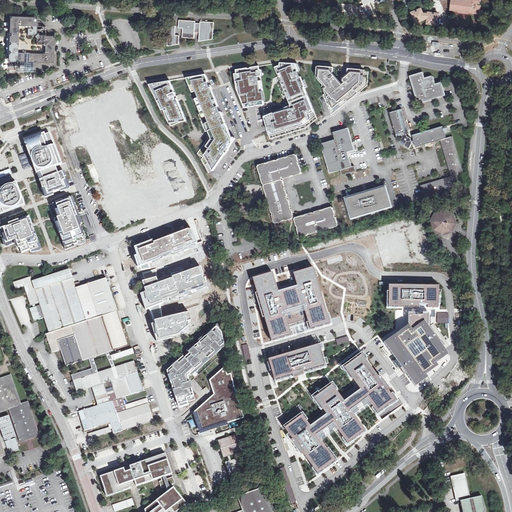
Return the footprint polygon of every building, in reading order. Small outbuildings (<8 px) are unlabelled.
[(361,0),(364,5),(359,7),(363,18),(374,13),(369,3),(375,1),(374,0),(361,0)] [(479,4),(470,3),(459,2),(459,1),(455,0),(451,0),(450,11),(480,14),(481,5),(479,4)] [(416,23),(426,19),(425,19),(428,19),(427,24),(438,26),(439,14),(428,13),(425,12),(423,12),(421,9),(411,13),(416,23)] [(36,30),(37,19),(35,17),(12,16),(10,19),(9,32),(12,34),(11,52),(9,54),(8,59),(10,61),(16,61),(20,62),(33,62),(51,63),(53,61),(54,38),(52,36),(42,36),(42,30),(36,30)] [(200,24),(195,24),(195,22),(179,21),(179,28),(184,29),(183,38),(194,39),(195,33),(200,33),(199,42),(213,40),(214,23),(200,22),(200,24)] [(179,36),(175,36),(176,27),(169,26),(168,47),(179,44),(179,36)] [(155,49),(166,47),(167,39),(156,38),(155,49)] [(33,62),(20,62),(19,66),(19,71),(24,71),(32,72),(33,66),(33,62)] [(285,63),(278,66),(295,108),(285,111),(285,110),(274,113),(263,117),(266,125),(270,139),(305,129),(317,119),(303,84),(304,84),(301,77),(300,77),(298,71),(299,71),(297,66),(296,66),(295,63),(285,63)] [(259,66),(236,70),(241,95),(240,95),(244,106),(264,103),(263,101),(264,100),(259,66)] [(333,68),(318,67),(317,78),(325,88),(322,91),(321,92),(332,115),(338,110),(336,108),(343,102),(342,100),(354,89),(355,91),(362,85),(361,83),(361,70),(348,69),(348,76),(344,79),(344,81),(345,83),(342,85),(333,75),(333,68)] [(430,76),(424,78),(422,72),(408,76),(415,98),(418,97),(419,100),(422,99),(423,102),(445,96),(441,83),(435,84),(433,77),(430,76)] [(208,81),(205,73),(186,77),(189,84),(193,83),(215,138),(204,154),(212,171),(231,145),(228,143),(231,138),(220,111),(219,112),(217,106),(218,106),(210,85),(208,85),(207,81),(208,81)] [(152,83),(149,84),(152,91),(155,90),(169,122),(186,121),(169,80),(153,85),(152,83)] [(108,121),(133,113),(126,93),(116,96),(113,88),(99,93),(108,121)] [(93,95),(74,101),(73,104),(69,103),(68,106),(64,105),(60,116),(63,117),(62,119),(64,126),(73,129),(78,128),(79,128),(80,125),(82,126),(100,120),(93,95)] [(410,149),(412,144),(411,141),(411,139),(408,137),(407,137),(407,135),(409,134),(402,110),(390,113),(397,137),(402,136),(403,138),(402,138),(401,141),(405,144),(405,146),(410,149)] [(143,116),(111,126),(119,151),(102,157),(111,187),(131,181),(132,186),(146,182),(148,188),(167,182),(160,161),(152,164),(145,141),(150,139),(143,116)] [(412,136),(414,140),(415,143),(416,147),(440,140),(452,177),(421,186),(425,198),(461,187),(457,175),(463,173),(452,137),(446,139),(442,126),(412,136)] [(349,128),(334,132),(336,139),(321,144),(330,173),(353,167),(348,152),(355,150),(349,128)] [(31,141),(25,144),(37,174),(40,173),(43,179),(39,181),(42,189),(44,188),(47,195),(66,188),(63,181),(65,180),(62,172),(58,174),(55,167),(61,164),(50,134),(38,139),(36,135),(30,138),(31,141)] [(259,166),(258,166),(258,167),(260,175),(260,174),(261,177),(263,184),(264,186),(263,186),(266,194),(267,196),(266,196),(268,204),(269,203),(270,206),(269,206),(271,213),(272,213),(272,215),(274,223),(276,223),(283,222),(282,221),(285,220),(286,221),(293,219),(293,218),(294,218),(291,210),(290,208),(291,207),(288,200),(287,198),(288,198),(286,190),(285,190),(284,188),(285,188),(283,184),(283,181),(282,181),(282,180),(281,180),(282,178),(283,178),(283,179),(284,179),(291,177),(293,176),(294,176),(301,174),(300,173),(301,173),(302,172),(299,166),(298,163),(299,163),(296,156),(295,155),(288,157),(288,158),(285,158),(278,160),(276,161),(276,160),(268,163),(266,164),(266,163),(264,164),(259,166)] [(16,183),(0,189),(0,214),(24,206),(16,183)] [(364,193),(347,199),(353,219),(392,207),(386,187),(369,192),(369,194),(365,195),(364,193)] [(58,210),(55,211),(58,218),(54,220),(57,228),(60,227),(62,233),(61,233),(66,247),(73,244),(74,245),(82,242),(80,235),(81,235),(77,224),(79,223),(69,197),(55,203),(58,210)] [(295,219),(294,219),(296,227),(297,227),(298,229),(297,229),(299,237),(300,236),(300,237),(301,237),(308,235),(310,234),(311,235),(318,232),(320,231),(320,232),(327,230),(327,229),(329,228),(330,229),(337,227),(336,226),(337,226),(337,225),(338,225),(336,218),(335,218),(335,216),(333,208),(332,209),(332,208),(331,207),(324,210),(322,211),(322,210),(315,212),(315,213),(312,214),(312,213),(304,215),(305,216),(302,217),(302,216),(295,218),(295,219)] [(437,238),(455,232),(453,226),(458,225),(452,207),(432,213),(434,218),(430,219),(437,238)] [(5,234),(2,235),(6,244),(15,240),(18,246),(19,246),(22,253),(30,250),(30,251),(38,249),(27,219),(17,223),(17,221),(9,224),(10,226),(3,229),(5,234)] [(398,229),(411,226),(409,220),(404,221),(404,222),(396,224),(398,229)] [(420,251),(420,254),(429,253),(424,223),(413,225),(413,230),(406,231),(408,243),(409,243),(411,252),(420,251)] [(197,242),(191,226),(153,241),(152,238),(134,246),(137,253),(134,254),(138,265),(197,242)] [(208,287),(201,266),(159,281),(157,276),(142,281),(145,290),(140,292),(146,309),(150,308),(161,304),(208,287)] [(275,279),(255,283),(271,340),(290,335),(287,324),(307,318),(309,329),(327,324),(311,269),(295,273),(298,283),(278,288),(275,279)] [(49,333),(117,312),(106,278),(100,280),(76,288),(69,270),(32,281),(31,277),(14,283),(16,289),(24,286),(31,305),(32,305),(34,304),(39,303),(49,333)] [(440,288),(391,287),(391,308),(440,307),(440,288)] [(163,317),(161,304),(150,308),(154,319),(163,317)] [(35,307),(33,308),(29,309),(33,321),(41,319),(36,306),(35,307)] [(163,317),(154,319),(155,322),(151,323),(156,339),(178,334),(188,325),(187,320),(191,319),(189,311),(163,317)] [(405,331),(383,346),(411,386),(427,376),(426,373),(438,366),(436,364),(452,354),(430,322),(430,311),(424,311),(423,313),(415,313),(415,311),(406,311),(405,331)] [(117,312),(49,333),(46,334),(48,339),(48,341),(52,353),(61,350),(66,367),(83,361),(89,359),(108,353),(128,346),(117,312)] [(225,347),(219,325),(199,343),(199,344),(197,346),(196,346),(189,353),(190,354),(185,359),(183,358),(167,371),(167,373),(179,408),(188,405),(186,399),(188,398),(190,402),(194,400),(187,377),(190,375),(192,376),(225,347)] [(329,370),(322,347),(270,362),(277,385),(329,370)] [(89,359),(91,365),(111,359),(108,353),(89,359)] [(287,430),(321,475),(338,462),(319,437),(334,426),(350,448),(369,434),(353,412),(369,401),(381,417),(399,404),(364,357),(346,370),(362,392),(346,403),(334,387),(317,400),(329,417),(313,429),(304,418),(287,430)] [(72,375),(73,381),(115,368),(111,359),(91,365),(92,368),(72,375)] [(115,368),(73,381),(74,382),(75,385),(77,392),(92,387),(98,406),(113,401),(123,397),(144,391),(134,362),(115,368)] [(212,394),(193,412),(199,433),(246,419),(232,372),(227,373),(226,369),(224,366),(208,380),(212,394)] [(0,458),(6,456),(0,437),(0,411),(9,409),(21,443),(38,437),(27,403),(20,405),(11,376),(0,379),(0,458)] [(113,401),(123,431),(154,421),(148,404),(127,411),(123,397),(113,401)] [(113,401),(98,406),(78,412),(79,413),(84,431),(110,423),(114,433),(123,431),(113,401)] [(312,427),(328,417),(325,413),(310,423),(312,427)] [(184,436),(190,435),(187,424),(181,426),(184,436)] [(224,458),(227,457),(230,456),(250,450),(245,432),(219,441),(224,458)] [(124,469),(100,477),(106,496),(130,488),(129,483),(135,481),(136,486),(161,478),(166,476),(172,474),(165,455),(130,467),(130,469),(125,471),(124,469)] [(241,458),(231,461),(229,462),(226,463),(231,481),(247,475),(241,458)] [(470,499),(464,474),(451,477),(456,502),(460,501),(462,511),(484,511),(482,496),(470,499)] [(166,476),(161,478),(162,481),(159,482),(161,488),(166,487),(168,492),(170,490),(169,486),(175,484),(173,477),(167,479),(166,476)] [(175,511),(186,504),(176,486),(170,490),(168,492),(144,510),(145,511),(175,511)] [(275,511),(267,489),(264,488),(238,497),(243,511),(240,511),(275,511)] [(133,499),(113,504),(114,511),(135,506),(133,499)]
